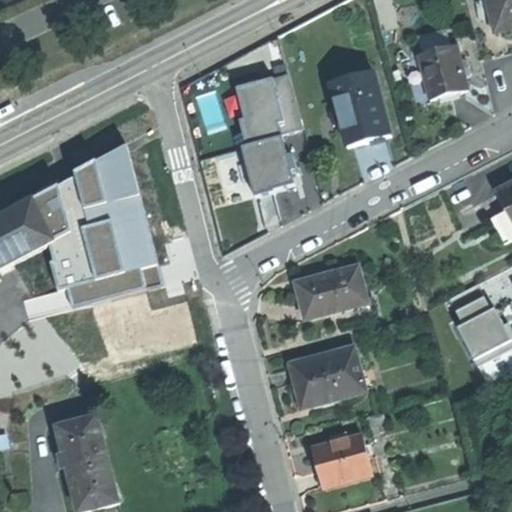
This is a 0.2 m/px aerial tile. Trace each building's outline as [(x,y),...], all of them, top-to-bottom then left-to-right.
[(511,0),(488,0),(491,12),(498,11),(503,31),(511,28),(511,0)] [(418,38),(422,56),(452,49),(447,30),(418,38)] [(422,56),(421,56),(432,100),(451,95),(469,91),(458,47),(452,49),(422,56)] [(375,74),(333,85),(340,110),(339,111),(342,123),(343,123),(349,145),(370,140),(391,134),(375,74)] [(290,75),(247,86),(255,117),(246,120),(241,121),(248,147),(284,137),(284,135),(304,130),(290,75)] [(247,86),(238,88),(246,120),(255,117),(247,86)] [(257,198),(276,193),(276,191),(297,186),(293,172),(298,171),(299,176),(300,176),(295,157),(290,158),(284,137),(248,147),(244,148),(257,198)] [(97,279),(158,264),(130,152),(76,180),(88,225),(80,226),(97,279)] [(58,291),(66,289),(97,279),(80,226),(88,225),(76,180),(36,201),(57,242),(50,245),(54,262),(50,262),(58,291)] [(511,185),(497,193),(510,217),(511,221),(511,185)] [(0,269),(0,270),(14,263),(15,264),(50,245),(57,242),(36,201),(0,219),(0,269)] [(511,241),(511,221),(510,217),(495,225),(505,245),(511,241)] [(163,286),(158,264),(97,279),(66,289),(72,308),(163,286)] [(330,275),(297,283),(307,321),(370,304),(360,267),(330,275)] [(464,328),(493,313),(478,286),(450,301),(464,328)] [(505,327),(496,311),(493,313),(501,329),(505,327)] [(501,329),(493,313),(464,328),(458,331),(478,369),(511,351),(511,330),(509,325),(505,327),(501,329)] [(356,349),(292,366),(298,388),(304,410),(325,404),(325,401),(339,397),(340,400),(368,392),(356,349)] [(0,361),(0,394),(45,386),(39,354),(0,361)] [(117,383),(126,409),(148,401),(139,375),(117,383)] [(100,417),(60,428),(67,455),(62,456),(66,470),(70,469),(81,511),(91,511),(102,509),(122,504),(100,417)] [(364,437),(314,451),(320,471),(325,490),(374,477),(364,437)] [(10,442),(0,443),(0,460),(14,458),(10,442)]
